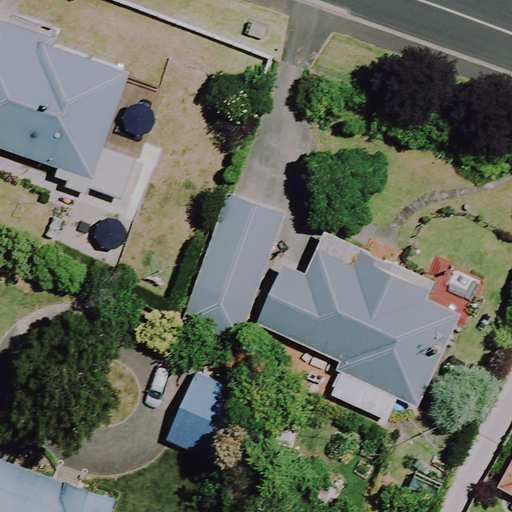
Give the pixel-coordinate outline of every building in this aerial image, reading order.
[(118,209),(135,161),(156,105),(124,94),(131,75),(0,26),(0,150),(53,170),(48,183),(118,209)] [(285,218),(231,197),(182,322),(241,345),(248,327),(343,364),(330,398),(390,421),(397,402),(419,410),(442,351),(447,354),(462,314),(428,301),(435,284),(322,240),(309,273),(270,258),(285,218)] [(253,393),(199,369),(166,442),(220,466),(253,393)] [(0,511),(114,511),(118,501),(0,462),(0,511)] [(511,464),(499,489),(511,496),(511,464)]
